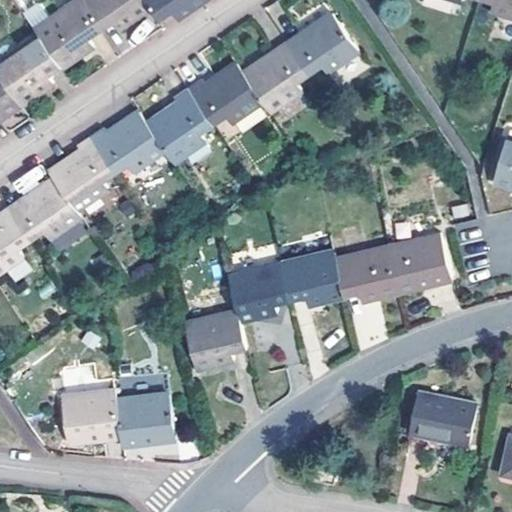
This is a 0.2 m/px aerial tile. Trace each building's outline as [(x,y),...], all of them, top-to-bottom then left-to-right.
[(70,0),(34,26),(37,32),(63,69),(65,71),(97,49),(90,40),(101,32),(79,0),(70,0)] [(147,0),(79,0),(101,32),(115,24),(122,32),(154,11),(147,0)] [(175,13),(181,22),(183,20),(214,0),(147,0),(154,11),(161,21),(175,13)] [(511,0),(487,0),(494,2),(491,10),(511,15),(511,0)] [(286,38),(309,74),(323,65),(329,75),(362,52),(331,8),(286,38)] [(0,72),(21,104),(22,106),(56,84),(51,76),(63,69),(37,32),(0,56),(0,72)] [(244,66),(268,103),(274,112),(306,91),(300,80),(309,74),(286,38),(244,66)] [(190,84),(216,124),(229,115),(234,124),(268,103),(244,66),(238,57),(205,78),(203,76),(190,84)] [(0,118),(21,104),(0,72),(0,118)] [(147,117),(168,151),(175,163),(209,142),(203,132),(216,124),(190,84),(175,94),(177,97),(147,117)] [(93,130),(119,172),(130,165),(136,172),(168,151),(147,117),(140,106),(107,127),(104,123),(93,130)] [(80,146),(50,165),(54,175),(79,211),(111,190),(106,180),(119,172),(93,130),(76,141),(80,146)] [(511,138),(508,138),(495,181),(511,186),(511,138)] [(10,204),(34,239),(46,231),(52,238),(84,218),(79,211),(54,175),(10,204)] [(0,274),(27,257),(21,247),(34,239),(10,204),(0,210),(0,274)] [(390,247),(401,291),(453,279),(442,230),(424,234),(425,238),(390,247)] [(401,291),(390,247),(339,259),(348,297),(361,294),(363,300),(401,291)] [(339,259),(337,249),(283,262),(293,300),(307,297),(309,306),(348,297),(339,259)] [(293,300),(283,262),(231,275),(240,308),(243,320),(280,312),(279,304),(293,300)] [(233,350),(249,346),(243,320),(240,308),(188,321),(198,369),(235,360),(233,350)] [(69,447),(124,440),(118,393),(117,386),(62,392),(69,447)] [(118,393),(124,440),(125,448),(178,442),(171,387),(118,393)] [(423,390),(415,431),(471,443),(480,401),(423,390)] [(318,476),(339,480),(341,457),(322,455),(318,476)]
